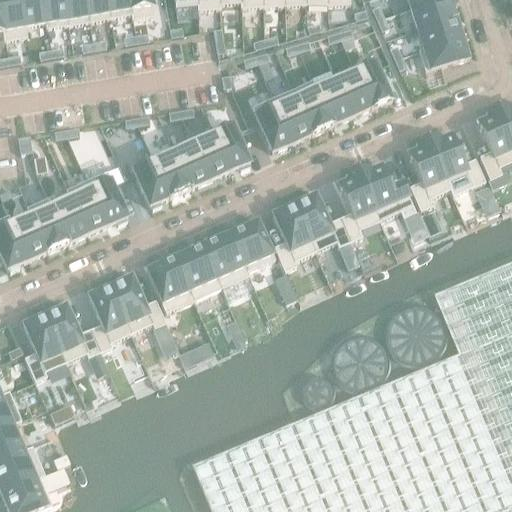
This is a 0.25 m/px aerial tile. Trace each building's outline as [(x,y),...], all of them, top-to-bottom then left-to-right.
[(0,0),(0,27),(2,37),(3,47),(27,43),(25,33),(19,0),(0,0)] [(39,0),(19,0),(25,33),(44,30),(39,0)] [(39,0),(44,30),(45,35),(68,31),(63,0),(39,0)] [(83,0),(63,0),(68,31),(89,27),(83,0)] [(83,0),(89,27),(109,24),(105,0),(83,0)] [(126,0),(105,0),(109,24),(130,20),(126,0)] [(150,0),(126,0),(130,20),(131,25),(154,21),(150,0)] [(195,0),(174,0),(175,12),(196,11),(195,0)] [(195,0),(196,11),(197,16),(209,15),(220,15),(220,10),(219,0),(195,0)] [(219,0),(220,10),(240,9),(239,0),(219,0)] [(239,0),(240,9),(240,14),(262,13),(261,0),(239,0)] [(283,0),(261,0),(262,13),(284,12),(283,0)] [(283,0),(284,12),(306,11),(305,0),(283,0)] [(305,0),(306,11),(328,10),(327,0),(305,0)] [(349,0),(327,0),(328,10),(350,9),(349,0)] [(447,0),(404,0),(409,14),(448,2),(448,1),(447,0)] [(448,2),(409,14),(416,34),(455,22),(448,2)] [(379,11),(371,14),(376,25),(384,22),(379,11)] [(365,15),(353,18),(355,26),(367,22),(365,15)] [(384,22),(376,25),(381,36),(388,33),(384,22)] [(455,22),(416,34),(422,54),(461,42),(455,23),(455,22)] [(318,28),(306,32),(308,39),(320,36),(318,28)] [(181,33),(169,35),(170,42),(182,40),(181,33)] [(220,34),(212,35),(215,47),(222,46),(220,34)] [(350,34),(338,37),(340,46),(352,42),(350,34)] [(338,37),(326,41),(328,49),(340,46),(338,37)] [(147,38),(135,40),(136,48),(148,46),(147,38)] [(135,40),(123,42),(124,50),(136,48),(135,40)] [(275,41),(264,44),(266,52),(277,48),(275,41)] [(422,54),(418,55),(425,78),(467,65),(461,42),(422,54)] [(264,44),(252,47),(254,55),(266,52),(264,44)] [(104,46),(92,48),(94,56),(105,54),(104,46)] [(222,46),(215,47),(217,59),(224,58),(222,46)] [(308,46),(296,49),(298,58),(310,54),(308,46)] [(92,48),(80,50),(82,58),(94,56),(92,48)] [(296,49),(284,53),(287,61),(298,58),(296,49)] [(396,51),(389,54),(394,65),(401,62),(396,51)] [(62,53),(50,55),(51,63),(63,61),(62,53)] [(50,55),(38,57),(39,65),(51,63),(50,55)] [(266,58),(254,61),(256,69),(268,66),(266,58)] [(19,60),(7,62),(8,70),(20,68),(19,60)] [(254,61),(242,65),(245,73),(256,69),(254,61)] [(7,62),(0,63),(0,71),(8,70),(7,62)] [(401,62),(394,65),(399,76),(406,73),(401,62)] [(373,63),(352,72),(371,114),(391,105),(373,63)] [(353,77),(334,86),(351,123),(370,114),(370,115),(371,114),(352,72),(351,73),(353,77)] [(228,81),(220,82),(222,94),(230,93),(228,81)] [(312,85),(311,86),(331,132),(332,132),(332,131),(351,123),(334,86),(317,94),(316,94),(315,93),(312,85)] [(308,87),(291,94),(312,141),(331,132),(311,86),(308,87)] [(291,94),(271,103),(292,149),(311,141),(312,141),(291,94)] [(271,103),(251,112),(271,158),(292,149),(271,103)] [(498,116),(511,148),(511,112),(510,114),(509,111),(499,116),(498,116)] [(192,114),(180,116),(181,123),(193,121),(192,114)] [(180,116),(168,118),(169,125),(181,123),(180,116)] [(487,124),(477,128),(490,157),(479,162),(489,185),(502,179),(499,173),(511,167),(511,148),(498,116),(486,122),(487,124)] [(148,121),(136,123),(137,131),(149,129),(148,121)] [(136,123),(124,125),(125,133),(137,131),(136,123)] [(231,126),(210,135),(228,177),(238,173),(240,176),(249,172),(247,169),(249,168),(231,126)] [(77,133),(66,135),(67,143),(79,141),(77,133)] [(66,135),(54,137),(55,145),(67,143),(66,135)] [(191,144),(190,144),(209,186),(228,177),(210,135),(209,136),(211,140),(193,148),(191,144)] [(439,142),(428,148),(449,196),(452,202),(485,188),(474,164),(463,169),(450,140),(440,145),(439,142)] [(29,141),(17,143),(18,151),(30,149),(29,141)] [(190,144),(171,153),(189,195),(190,195),(190,194),(209,186),(190,144)] [(417,155),(407,159),(420,188),(409,193),(419,217),(431,211),(428,205),(449,196),(428,148),(416,153),(417,155)] [(30,149),(18,151),(20,159),(32,157),(30,149)] [(152,161),(151,162),(169,204),(189,195),(171,153),(170,153),(172,158),(154,166),(152,161)] [(151,162),(130,171),(149,212),(150,212),(152,215),(161,211),(159,208),(168,204),(169,204),(151,162)] [(369,173),(358,179),(379,227),(399,218),(402,224),(415,218),(404,195),(401,188),(390,193),(380,171),(370,176),(369,173)] [(86,185),(106,231),(116,227),(117,230),(126,226),(125,223),(127,222),(113,190),(106,176),(86,185)] [(347,186),(337,190),(350,219),(339,224),(349,248),(362,242),(359,236),(378,227),(379,227),(358,179),(346,184),(347,186)] [(86,185),(66,194),(86,240),(106,231),(86,185)] [(47,203),(46,203),(66,249),(68,249),(67,248),(86,240),(66,194),(65,194),(67,199),(49,207),(47,203)] [(9,195),(0,198),(0,205),(1,207),(12,202),(9,195)] [(303,205),(293,210),(315,258),(335,249),(337,253),(349,248),(339,224),(328,229),(315,200),(312,201),(311,198),(302,202),(303,205)] [(46,203),(26,212),(47,258),(66,249),(46,203)] [(274,218),(272,219),(284,248),(273,253),(284,277),(295,272),(294,268),(315,258),(293,210),(283,214),(282,211),(273,215),(274,218)] [(8,220),(7,220),(27,266),(46,258),(47,258),(26,212),(27,216),(9,224),(8,220)] [(433,216),(419,222),(427,241),(428,242),(442,236),(433,216)] [(415,218),(402,224),(412,248),(427,241),(419,222),(417,217),(415,218)] [(7,220),(0,223),(0,261),(6,275),(8,275),(9,278),(19,274),(17,271),(27,266),(7,220)] [(257,226),(229,238),(247,277),(274,265),(257,226)] [(217,243),(201,250),(221,294),(249,281),(247,277),(229,238),(227,239),(225,236),(216,240),(217,243)] [(349,248),(337,253),(347,275),(359,270),(357,265),(349,248)] [(176,262),(174,263),(193,307),(221,294),(201,250),(185,257),(184,254),(174,258),(176,262)] [(374,257),(357,265),(359,270),(362,277),(379,269),(374,257)] [(174,263),(146,275),(165,319),(193,307),(174,263)] [(511,511),(511,268),(436,301),(460,360),(318,419),(195,471),(212,511),(511,511)] [(119,287),(109,291),(129,337),(151,327),(154,334),(165,329),(155,306),(144,311),(131,282),(128,283),(127,280),(118,284),(119,287)] [(90,300),(87,301),(100,330),(89,335),(99,359),(110,354),(107,346),(129,337),(109,291),(99,296),(98,293),(89,297),(90,300)] [(54,316),(43,320),(63,366),(85,356),(88,364),(99,359),(89,335),(78,340),(65,311),(63,312),(61,309),(52,313),(54,316)] [(441,342),(441,341),(441,336),(440,332),(437,328),(434,324),(428,319),(423,317),(418,316),(411,316),(406,318),(402,320),(399,323),(395,327),(393,331),(391,335),(390,341),(391,345),(392,350),(394,355),(398,359),(401,362),(405,364),(410,366),(415,367),(420,366),(424,365),(429,363),(434,360),(436,356),(439,351),(441,347),(441,342)] [(25,329),(22,330),(35,359),(24,364),(34,387),(45,383),(41,376),(63,366),(43,320),(34,325),(32,322),(23,326),(25,329)] [(387,368),(386,363),(385,358),(383,354),(380,350),(376,347),(372,345),(363,342),(356,343),(352,344),(347,347),(344,349),(340,353),(338,357),(336,362),(336,367),(336,372),(337,376),(339,381),(343,385),(347,388),(351,391),(356,392),(360,393),(366,393),(371,391),(375,389),(379,386),(382,383),(385,378),(386,373),(387,368)] [(19,352),(8,357),(11,364),(22,359),(19,352)] [(9,397),(0,401),(0,433),(12,429),(21,425),(20,424),(9,397)] [(12,429),(0,433),(0,465),(32,453),(32,452),(23,455),(12,429)] [(32,453),(0,465),(0,498),(44,480),(43,480),(32,453)] [(44,480),(0,498),(0,499),(5,511),(47,511),(51,511),(45,497),(68,488),(61,473),(44,480)]
